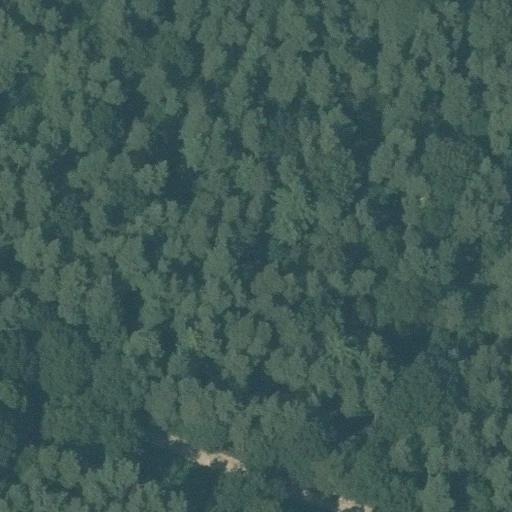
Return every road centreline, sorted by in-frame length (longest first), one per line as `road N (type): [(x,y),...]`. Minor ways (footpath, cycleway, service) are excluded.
road 1 (track): [(51,415),(511,167)]
road 2 (unknown): [(320,511),(51,415)]
